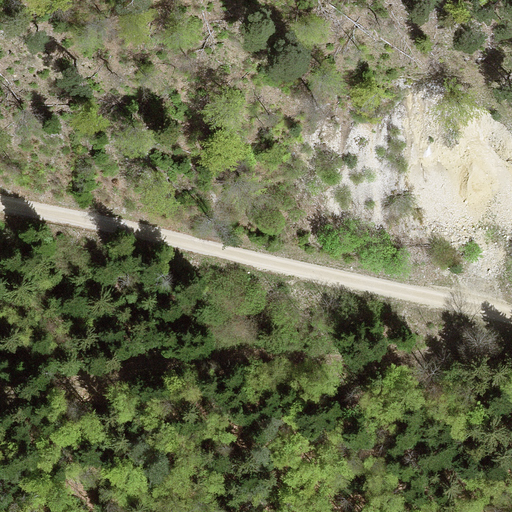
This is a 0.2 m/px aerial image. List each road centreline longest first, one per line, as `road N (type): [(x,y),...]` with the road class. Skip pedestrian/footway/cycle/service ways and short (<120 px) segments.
road 1 (track): [(0,201),(132,223),(511,313)]
road 2 (track): [(0,399),(232,351),(368,356),(437,345),(498,311)]
